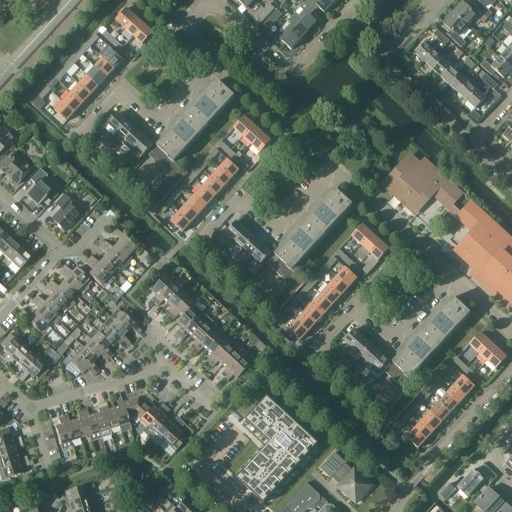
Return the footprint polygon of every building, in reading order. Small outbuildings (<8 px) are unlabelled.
[(254,0),(237,0),(247,9),(254,0)] [(328,0),(307,0),(305,3),(314,11),(317,7),(325,14),(333,4),(328,0)] [(477,8),(488,19),(493,14),(486,8),(493,0),(477,0),(481,3),(477,8)] [(285,2),(280,7),(285,11),(290,5),(285,2)] [(300,8),(296,13),(292,17),(308,32),(317,23),(310,16),(314,11),(305,3),(300,8)] [(477,25),(481,20),(484,23),(488,19),(477,8),(473,12),(463,3),(453,14),(468,27),(474,21),(477,25)] [(117,10),(122,15),(117,21),(122,26),(133,14),(122,4),(117,10)] [(263,11),(268,16),(274,9),(269,4),(263,11)] [(268,16),(263,11),(257,18),(262,23),(268,16)] [(277,11),(272,16),(277,21),(282,15),(277,11)] [(132,35),(143,23),(133,14),(122,26),(132,35)] [(468,27),(453,14),(444,24),(454,33),(450,37),(462,48),(466,43),(459,37),(468,27)] [(269,30),(277,21),(272,16),(264,25),(269,30)] [(308,32),(292,17),(283,26),(300,41),(308,32)] [(143,23),(132,35),(143,44),(153,33),(143,23)] [(98,31),(103,35),(109,40),(112,36),(107,31),(108,30),(103,26),(98,31)] [(300,41),(283,26),(275,35),(292,50),(300,41)] [(442,43),(446,38),(438,30),(434,35),(438,39),(442,43)] [(87,43),(91,47),(99,38),(95,34),(87,43)] [(119,50),(123,46),(112,36),(109,40),(119,50)] [(490,38),(485,43),(489,48),(495,42),(490,38)] [(431,47),(426,43),(416,54),(425,62),(435,51),(439,47),(442,50),(446,46),(442,43),(438,39),(431,47)] [(79,52),(83,55),(91,47),(87,43),(79,52)] [(123,46),(119,50),(130,59),(133,55),(123,46)] [(500,58),(511,69),(511,52),(508,49),(500,58)] [(104,58),(115,69),(123,60),(112,50),(104,58)] [(463,53),(459,50),(455,55),(459,58),(463,53)] [(435,51),(425,62),(433,70),(443,59),(435,51)] [(71,61),(75,64),(83,55),(79,52),(71,61)] [(96,67),(107,78),(115,69),(104,58),(96,67)] [(468,58),(464,63),(468,66),(472,62),(468,58)] [(511,70),(511,69),(500,58),(492,67),(485,61),(481,65),(493,76),(497,72),(504,79),(511,70)] [(443,59),(433,70),(442,78),(452,67),(443,59)] [(63,70),(67,73),(75,64),(71,61),(63,70)] [(87,76),(99,87),(107,78),(96,67),(87,76)] [(452,67),(442,78),(450,86),(461,75),(452,67)] [(55,78),(59,82),(67,73),(63,70),(55,78)] [(486,82),(490,78),(486,74),(478,83),(483,87),(487,83),(486,82)] [(459,94),(469,83),(461,75),(450,86),(459,94)] [(79,85),(91,95),(99,87),(87,76),(79,85)] [(47,87),(51,91),(59,82),(55,78),(47,87)] [(486,82),(487,83),(494,90),(498,85),(490,78),(486,82)] [(174,163),(235,97),(217,81),(157,147),(162,151),(166,155),(171,159),(174,163)] [(468,102),(478,91),(469,83),(459,94),(468,102)] [(71,93),(83,104),(91,95),(79,85),(71,93)] [(51,91),(47,87),(39,96),(42,100),(51,91)] [(478,91),(468,102),(476,109),(486,98),(478,91)] [(63,102),(75,113),(83,104),(71,93),(63,102)] [(63,102),(55,111),(67,122),(75,113),(63,102)] [(117,133),(128,122),(119,114),(109,125),(117,133)] [(245,117),(234,129),(243,137),(254,125),(245,117)] [(125,140),(136,129),(128,122),(117,133),(125,140)] [(252,145),(263,133),(254,125),(243,137),(252,145)] [(134,148),(144,137),(136,129),(125,140),(134,148)] [(7,151),(16,140),(5,130),(0,135),(0,134),(0,152),(4,148),(7,151)] [(263,133),(252,145),(260,153),(271,141),(263,133)] [(144,137),(134,148),(142,156),(153,145),(144,137)] [(228,154),(231,151),(222,142),(219,146),(228,154)] [(162,151),(157,147),(149,155),(154,159),(162,151)] [(207,158),(211,162),(220,153),(216,149),(207,158)] [(166,155),(162,151),(154,159),(158,163),(166,155)] [(231,151),(228,154),(237,162),(240,159),(231,151)] [(0,168),(17,185),(29,172),(16,160),(19,158),(14,153),(6,161),(4,159),(0,163),(0,168)] [(171,159),(166,155),(158,163),(163,167),(171,159)] [(511,239),(472,203),(462,214),(452,205),(462,194),(425,160),(421,165),(411,155),(383,185),(392,193),(400,200),(403,197),(418,211),(433,195),(474,232),(459,248),(477,264),(473,268),(476,270),(472,275),(493,295),(498,290),(511,302),(511,239)] [(199,167),(203,170),(211,162),(207,158),(199,167)] [(174,163),(171,159),(163,167),(167,172),(175,163),(174,163)] [(240,159),(237,162),(246,170),(249,167),(240,159)] [(239,171),(228,160),(219,169),(231,180),(239,171)] [(187,174),(175,163),(167,172),(168,178),(176,185),(187,174)] [(191,175),(195,179),(203,170),(199,167),(191,175)] [(231,180),(219,169),(211,178),(223,188),(231,180)] [(38,206),(53,189),(43,181),(48,177),(40,170),(31,181),(36,185),(26,196),(38,206)] [(183,184),(187,188),(195,179),(191,175),(183,184)] [(176,185),(168,178),(164,182),(172,190),(176,185)] [(223,188),(211,178),(203,186),(215,197),(223,188)] [(172,190),(164,182),(160,186),(168,194),(172,190)] [(175,193),(179,196),(187,188),(183,184),(175,193)] [(168,194),(160,186),(156,191),(164,199),(168,194)] [(215,197),(203,186),(195,195),(207,206),(215,197)] [(335,190),(275,255),(279,259),(284,263),(288,267),(292,271),(353,206),(335,190)] [(164,199),(156,191),(152,195),(160,203),(164,199)] [(167,202),(171,205),(179,196),(175,193),(167,202)] [(160,203),(152,195),(147,200),(156,207),(160,203)] [(207,206),(195,195),(187,204),(199,215),(207,206)] [(65,232),(80,216),(72,208),(74,205),(65,196),(57,205),(62,209),(52,220),(65,232)] [(171,205),(167,202),(159,211),(163,214),(171,205)] [(199,215),(187,204),(179,213),(191,223),(199,215)] [(191,223),(179,213),(171,222),(183,232),(191,223)] [(235,241),(245,230),(237,222),(227,233),(235,241)] [(363,225),(352,237),(361,245),(372,233),(363,225)] [(0,243),(10,232),(7,229),(4,232),(0,228),(0,243)] [(117,244),(129,256),(133,252),(137,256),(140,252),(117,230),(113,234),(120,240),(117,244)] [(244,249),(254,238),(245,230),(235,241),(244,249)] [(0,251),(4,255),(15,242),(11,239),(14,236),(10,232),(0,243),(0,251)] [(372,233),(361,245),(369,253),(380,241),(372,233)] [(252,257),(263,246),(254,238),(244,249),(252,257)] [(354,270),(363,278),(367,275),(366,274),(389,249),(380,241),(369,253),(374,258),(363,271),(357,266),(354,270)] [(15,242),(4,255),(12,262),(26,247),(23,244),(20,247),(15,242)] [(129,256),(117,244),(113,249),(106,242),(103,245),(126,267),(129,264),(125,260),(129,256)] [(126,267),(103,245),(99,249),(107,255),(103,260),(115,271),(119,267),(123,270),(126,267)] [(222,255),(227,250),(222,246),(218,251),(222,255)] [(263,246),(252,257),(261,264),(271,253),(263,246)] [(26,247),(12,262),(20,270),(31,258),(27,253),(29,250),(26,247)] [(345,262),(349,258),(340,251),(337,254),(345,262)] [(279,259),(275,255),(267,264),(272,268),(279,259)] [(115,271),(103,260),(98,264),(91,257),(88,260),(112,283),(115,279),(111,275),(115,271)] [(326,267),(329,270),(337,261),(334,258),(326,267)] [(349,258),(345,262),(354,270),(357,266),(349,258)] [(284,263),(279,259),(272,268),(276,272),(284,263)] [(112,283),(88,260),(85,264),(93,271),(89,275),(104,289),(108,284),(109,286),(112,283)] [(240,270),(244,266),(240,262),(235,266),(240,270)] [(288,267),(284,263),(276,272),(280,276),(288,267)] [(91,283),(88,280),(76,269),(72,273),(65,266),(62,270),(86,292),(89,289),(87,287),(91,283)] [(292,271),(288,267),(280,276),(285,280),(293,271),(292,271)] [(317,275),(321,279),(329,270),(326,267),(317,275)] [(357,279),(345,268),(337,277),(349,288),(357,279)] [(86,292),(62,270),(59,273),(66,279),(62,284),(74,295),(78,291),(83,295),(86,292)] [(305,283),(293,271),(285,280),(286,286),(294,294),(305,283)] [(309,284),(313,287),(321,279),(317,275),(309,284)] [(155,303),(173,283),(166,276),(153,290),(157,294),(152,300),(155,303)] [(349,288),(337,277),(329,286),(341,297),(349,288)] [(74,295),(62,284),(58,288),(51,282),(48,285),(72,307),(75,304),(70,299),(74,295)] [(168,304),(181,290),(173,283),(155,303),(159,306),(164,301),(168,304)] [(301,293),(305,296),(313,287),(309,284),(301,293)] [(48,299),(60,310),(64,306),(69,310),(72,307),(48,285),(45,288),(52,294),(48,299)] [(294,294),(286,286),(282,290),(290,298),(294,294)] [(341,297),(329,286),(321,295),(333,305),(341,297)] [(171,317),(188,297),(181,290),(168,304),(172,308),(167,314),(171,317)] [(290,298),(282,290),(278,295),(286,303),(290,298)] [(293,301),(297,305),(305,296),(301,293),(293,301)] [(286,303),(278,295),(274,299),(282,307),(286,303)] [(333,305),(321,295),(313,303),(325,314),(333,305)] [(60,310),(48,299),(45,303),(37,296),(34,300),(58,322),(62,319),(57,314),(60,310)] [(188,297),(171,317),(174,320),(179,315),(183,318),(190,309),(191,310),(195,305),(196,304),(188,297)] [(453,298),(393,363),(397,367),(402,371),(406,375),(410,379),(470,314),(453,298)] [(282,307),(274,299),(269,303),(278,311),(282,307)] [(58,322),(34,300),(31,303),(39,309),(34,314),(47,325),(51,321),(55,325),(58,322)] [(293,301),(287,309),(285,310),(289,313),(297,305),(293,301)] [(278,311),(269,303),(265,308),(274,316),(278,311)] [(325,314),(313,303),(305,312),(317,323),(325,314)] [(180,337),(202,312),(195,305),(191,310),(190,309),(183,318),(177,323),(182,328),(176,334),(180,337)] [(142,331),(140,330),(137,327),(140,323),(126,309),(122,313),(117,309),(114,313),(110,317),(127,333),(131,329),(138,335),(142,331)] [(289,313),(285,310),(277,319),(281,322),(289,313)] [(47,325),(34,314),(31,318),(24,311),(20,315),(45,337),(48,334),(43,329),(47,325)] [(193,338),(210,319),(202,312),(180,337),(184,340),(189,334),(193,338)] [(317,323),(305,312),(297,321),(309,332),(317,323)] [(127,333),(110,317),(107,321),(103,325),(127,347),(131,344),(123,337),(127,333)] [(210,319),(193,338),(197,341),(191,347),(195,351),(213,331),(213,330),(217,326),(210,319)] [(309,332),(297,321),(289,330),(300,340),(309,332)] [(97,332),(98,334),(111,345),(113,348),(117,344),(124,350),(127,347),(103,325),(97,332)] [(87,337),(111,359),(114,356),(107,349),(111,345),(98,334),(97,332),(94,329),(87,337)] [(353,349),(363,338),(355,330),(344,341),(353,349)] [(208,351),(221,337),(213,331),(195,351),(199,354),(204,348),(208,351)] [(481,333),(470,345),(479,353),(490,341),(481,333)] [(4,365),(26,341),(23,338),(19,343),(11,335),(1,345),(5,349),(4,351),(8,355),(1,362),(4,365)] [(111,359),(87,337),(84,340),(80,344),(84,349),(97,360),(100,356),(108,363),(111,359)] [(210,364),(228,344),(221,337),(208,351),(212,355),(206,361),(210,364)] [(363,338),(353,349),(361,357),(372,346),(363,338)] [(34,348),(30,344),(26,341),(4,365),(7,368),(14,361),(18,365),(30,352),(34,348)] [(490,341),(479,353),(488,361),(499,349),(490,341)] [(80,344),(76,349),(73,352),(97,374),(100,371),(93,364),(97,360),(84,349),(80,344)] [(223,365),(236,351),(228,344),(210,364),(213,368),(219,362),(223,365)] [(370,365),(380,354),(372,346),(361,357),(370,365)] [(499,349),(488,361),(496,370),(507,358),(499,349)] [(225,378),(243,358),(236,351),(223,365),(227,369),(221,375),(225,378)] [(30,352),(18,365),(23,369),(16,376),(19,379),(41,355),(39,352),(34,357),(30,352)] [(66,368),(77,377),(81,373),(83,375),(87,371),(94,377),(97,374),(73,352),(70,355),(74,359),(66,368)] [(380,354),(370,365),(367,369),(378,380),(385,372),(388,369),(385,366),(389,362),(380,354)] [(40,381),(49,371),(41,363),(45,358),(41,355),(19,379),(22,382),(29,375),(33,379),(35,377),(40,381)] [(243,358),(225,378),(228,381),(234,375),(238,379),(251,365),(243,358)] [(464,371),(468,367),(458,358),(454,362),(464,371)] [(397,367),(393,363),(388,369),(385,372),(389,376),(397,367)] [(443,374),(447,378),(455,369),(451,365),(443,374)] [(402,371),(397,367),(389,376),(394,380),(402,371)] [(468,367),(464,371),(474,380),(477,376),(468,367)] [(358,378),(362,374),(358,370),(354,375),(358,378)] [(406,375),(402,371),(394,380),(398,384),(406,375)] [(435,383),(439,386),(447,378),(443,374),(435,383)] [(410,379),(406,375),(398,384),(402,388),(410,379)] [(475,387),(463,376),(455,385),(467,396),(475,387)] [(487,385),(484,383),(477,376),(474,380),(484,389),(487,385)] [(422,390),(410,379),(402,388),(403,394),(412,402),(422,390)] [(427,392),(431,395),(439,386),(435,383),(427,392)] [(467,396),(455,385),(447,394),(459,405),(467,396)] [(419,400),(423,404),(431,395),(427,392),(419,400)] [(412,402),(403,394),(399,399),(408,406),(412,402)] [(459,405),(447,394),(439,403),(450,414),(459,405)] [(271,442),(237,478),(264,503),(319,444),(268,396),(247,420),(271,442)] [(127,417),(125,408),(123,403),(121,398),(117,400),(119,408),(114,409),(120,427),(122,433),(132,430),(127,417)] [(150,409),(138,399),(123,403),(125,408),(127,417),(135,414),(141,420),(150,409)] [(408,406),(399,399),(395,403),(404,411),(408,406)] [(411,409),(415,413),(423,404),(419,400),(411,409)] [(102,405),(110,430),(120,427),(114,409),(109,411),(107,403),(102,405)] [(404,411),(395,403),(391,407),(400,415),(404,411)] [(450,414),(439,403),(431,412),(442,422),(450,414)] [(150,409),(141,420),(148,427),(166,407),(163,404),(158,409),(153,405),(150,409)] [(95,415),(100,433),(110,430),(102,405),(97,406),(100,413),(95,415)] [(166,407),(148,427),(155,434),(168,419),(164,416),(170,410),(166,407)] [(400,415),(391,407),(387,412),(395,420),(400,415)] [(100,433),(95,415),(89,417),(87,409),(83,410),(91,436),(89,437),(91,442),(101,438),(100,433)] [(402,418),(406,422),(415,413),(411,409),(402,418)] [(81,439),(89,437),(91,436),(83,410),(78,412),(80,420),(75,421),(81,439)] [(395,420),(387,412),(382,416),(391,424),(395,420)] [(442,422),(431,412),(423,420),(434,431),(442,422)] [(81,439),(75,421),(70,423),(68,415),(63,416),(71,442),(81,439)] [(72,447),(70,443),(71,442),(63,416),(59,418),(61,426),(56,428),(63,450),(72,447)] [(168,419),(155,434),(163,441),(181,421),(178,417),(172,423),(168,419)] [(406,422),(402,418),(394,427),(398,431),(406,422)] [(434,431),(423,420),(414,429),(426,440),(434,431)] [(188,438),(184,434),(179,429),(184,424),(181,421),(163,441),(170,448),(171,447),(175,451),(188,438)] [(426,440),(414,429),(406,438),(418,449),(426,440)] [(0,448),(21,442),(20,438),(12,440),(11,434),(0,437),(0,448)] [(21,442),(0,448),(0,459),(17,454),(15,449),(23,446),(21,442)] [(335,453),(320,469),(331,479),(332,478),(340,486),(339,487),(356,503),(360,498),(361,499),(369,491),(368,490),(372,486),(355,470),(353,472),(345,464),(346,463),(335,453)] [(2,469),(28,461),(26,457),(18,460),(17,454),(0,459),(0,470),(2,470),(2,469)] [(5,479),(23,473),(21,468),(29,466),(28,461),(2,469),(2,470),(5,479)] [(468,498),(484,479),(473,469),(457,487),(468,498)] [(317,511),(338,511),(332,506),(329,506),(329,503),(323,498),(320,498),(320,495),(306,483),(279,511),(304,511),(307,510),(312,510),(314,508),(317,511)] [(82,487),(65,492),(67,499),(64,499),(66,504),(85,498),(83,491),(94,488),(93,484),(88,486),(82,488),(82,487)] [(450,484),(440,495),(446,501),(456,490),(450,484)] [(498,498),(499,496),(500,496),(500,495),(500,494),(500,493),(500,492),(499,491),(498,491),(497,491),(496,491),(492,492),(488,489),(474,504),(484,511),(483,511),(494,511),(503,502),(498,498)] [(183,500),(179,496),(176,499),(180,503),(176,508),(180,511),(195,511),(183,500)] [(85,498),(66,504),(67,508),(69,507),(70,511),(75,511),(97,505),(101,504),(100,499),(87,504),(85,498)] [(145,503),(149,507),(154,502),(150,499),(145,503)] [(36,508),(34,502),(17,507),(18,511),(40,511),(45,511),(43,506),(36,508)]
